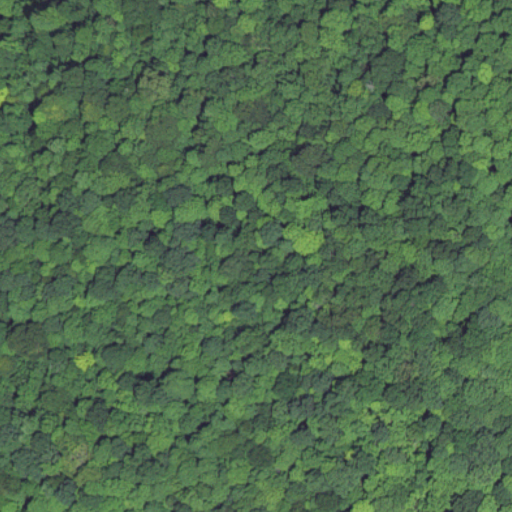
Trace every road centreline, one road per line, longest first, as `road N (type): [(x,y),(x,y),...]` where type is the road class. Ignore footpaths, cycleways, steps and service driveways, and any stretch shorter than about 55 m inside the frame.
road 1 (residential): [(221,0),(301,355),(306,499),(297,511)]
road 2 (residential): [(243,511),(0,416)]
